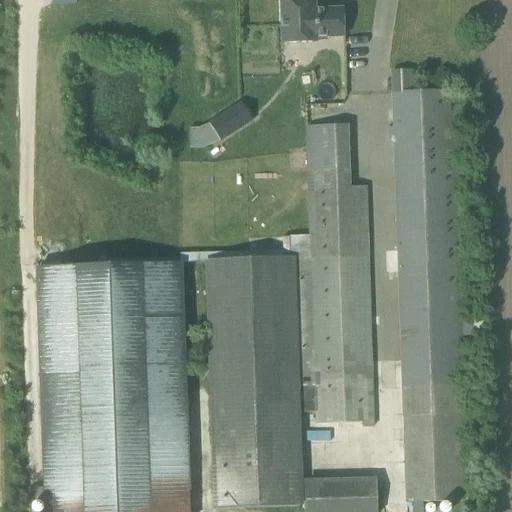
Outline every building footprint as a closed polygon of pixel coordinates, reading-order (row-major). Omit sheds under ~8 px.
[(318,42),(318,38),(345,38),(344,8),(317,9),(316,1),(281,2),(283,44),(318,42)] [(129,511),(195,510),(181,27),(150,28),(149,4),(69,7),(70,31),(38,31),(51,511),(129,511)] [(405,503),(413,503),(412,511),(420,511),(421,503),(461,501),(461,498),(467,498),(462,336),(482,336),(481,320),(479,321),(479,319),(471,319),(472,321),(461,321),(455,113),(449,113),(448,92),(410,93),(409,76),(392,76),(393,128),(388,128),(388,143),(394,143),(405,503)] [(204,147),(220,138),(210,122),(199,128),(190,129),(190,147),(204,147)] [(347,127),(307,128),(310,236),(289,237),(290,258),(291,258),(294,378),(314,377),(315,413),(315,422),(361,421),(361,428),(372,428),(365,188),(348,188),(347,127)] [(215,510),(298,507),(297,482),(265,483),(264,451),(296,450),(295,413),(315,413),(314,377),(294,378),(291,258),(290,258),(208,260),(215,510)] [(387,511),(387,478),(314,479),(314,511),(387,511)]
